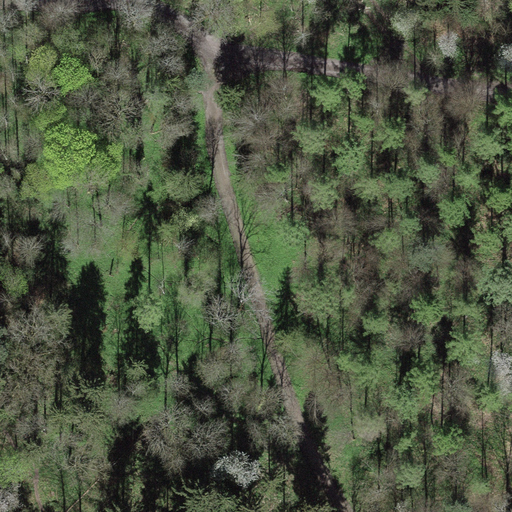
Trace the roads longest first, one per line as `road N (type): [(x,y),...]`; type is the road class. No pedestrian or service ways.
road 1 (track): [(348,511),(299,424),(223,188),(212,119),(220,46)]
road 2 (track): [(107,0),(148,5),(246,53),(511,90)]
